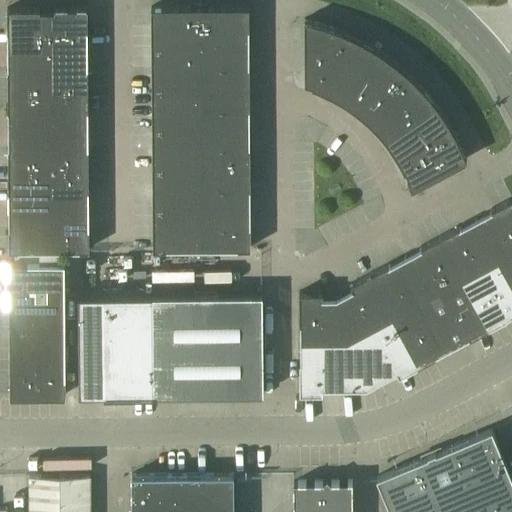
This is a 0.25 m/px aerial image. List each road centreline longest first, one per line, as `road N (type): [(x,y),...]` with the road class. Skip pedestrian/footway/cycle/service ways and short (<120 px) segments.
road 1 (residential): [(269,1),(342,16),(435,86),(477,170)]
road 2 (unclassified): [(0,435),(277,435)]
road 3 (unclassified): [(277,435),(347,434),(401,421),(511,363)]
road 4 (residential): [(124,241),(120,2)]
road 5 (residential): [(271,102),(331,119),(379,166),(402,211)]
road 6 (residential): [(275,282),(271,102)]
road 7 (residential): [(277,435),(275,282)]
road 8 (residential): [(269,1),(120,2)]
road 9 (residential): [(402,211),(275,282)]
